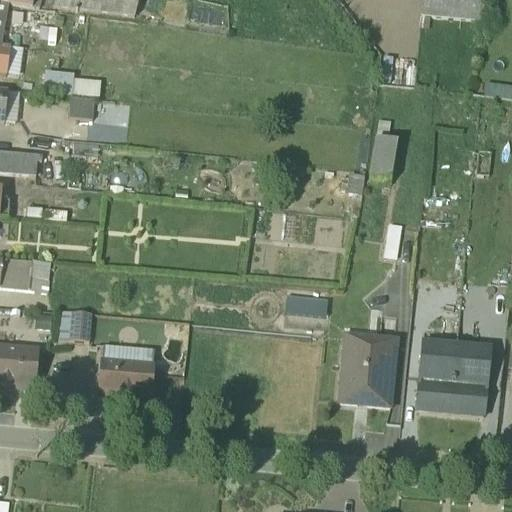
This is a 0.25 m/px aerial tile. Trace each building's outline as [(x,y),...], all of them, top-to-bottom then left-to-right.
[(0,0),(0,6),(31,12),(34,0),(0,0)] [(54,0),(51,11),(133,22),(139,0),(54,0)] [(420,0),(417,32),(418,33),(427,34),(427,33),(428,24),(478,29),(479,28),(484,0),(420,0)] [(0,79),(5,80),(9,51),(1,50),(0,52),(0,79)] [(43,77),(41,98),(70,101),(70,100),(97,103),(99,87),(71,84),(71,80),(43,77)] [(69,103),(67,123),(90,125),(92,106),(69,103)] [(390,127),(376,125),(367,184),(388,188),(395,148),(386,146),(390,127)] [(0,156),(0,177),(33,181),(35,166),(40,167),(40,161),(0,156)] [(359,201),(362,181),(347,179),(344,198),(359,201)] [(388,229),(385,261),(397,262),(400,230),(388,229)] [(30,267),(0,263),(0,293),(46,298),(48,284),(49,269),(30,267)] [(327,321),(327,302),(285,301),(284,320),(327,321)] [(88,347),(90,322),(58,319),(55,345),(88,347)] [(33,320),(32,333),(47,334),(48,321),(33,320)] [(342,338),(336,408),(390,413),(396,343),(342,338)] [(447,420),(455,346),(421,343),(412,416),(433,419),(447,420)] [(482,423),(490,350),(469,347),(455,346),(447,420),(482,423)] [(0,393),(33,396),(37,353),(0,349),(0,393)] [(152,356),(102,352),(98,400),(134,403),(134,405),(147,406),(152,356)]
